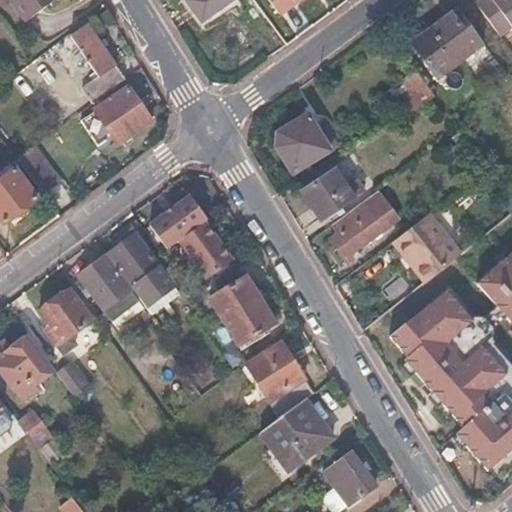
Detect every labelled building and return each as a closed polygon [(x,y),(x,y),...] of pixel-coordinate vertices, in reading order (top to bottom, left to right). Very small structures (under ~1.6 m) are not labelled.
[(11,0),(29,22),(57,0),(11,0)] [(188,0),(185,2),(201,23),(231,1),(230,0),(188,0)] [(511,0),(478,0),(474,2),(499,36),(510,27),(511,29),(511,0)] [(484,44),(458,9),(412,42),(438,76),(474,51),(484,44)] [(86,28),(69,40),(98,81),(82,93),(92,107),(125,83),(86,28)] [(433,95),(417,74),(338,125),(348,140),(335,148),(332,143),(326,146),(306,114),(277,133),(275,147),(293,174),(322,156),(327,163),(433,95)] [(96,115),(97,116),(82,127),(99,151),(115,140),(119,146),(151,124),(128,92),(96,115)] [(44,159),(35,148),(17,161),(25,172),(44,159)] [(44,159),(25,172),(42,194),(59,181),(44,159)] [(0,216),(5,224),(37,199),(15,170),(3,179),(0,175),(0,216)] [(333,170),(299,193),(320,222),(362,192),(354,180),(345,187),(333,170)] [(399,219),(377,191),(332,224),(340,235),(329,242),(347,266),(354,260),(350,256),(399,219)] [(208,222),(190,197),(151,226),(167,252),(180,243),(205,224),(208,222)] [(429,213),(392,242),(405,258),(409,254),(429,279),(461,253),(429,213)] [(233,264),(205,224),(180,243),(206,282),(233,264)] [(147,308),(175,288),(133,231),(121,240),(125,245),(111,254),(136,288),(134,290),(147,308)] [(409,254),(405,258),(425,282),(429,279),(409,254)] [(511,255),(477,285),(510,324),(511,322),(511,255)] [(107,259),(80,279),(113,323),(140,303),(107,259)] [(244,279),(209,302),(239,349),(274,326),(244,279)] [(70,292),(39,314),(62,344),(92,322),(70,292)] [(446,293),(390,338),(486,476),(511,456),(511,412),(493,430),(473,408),(507,377),(485,347),(464,363),(447,345),(476,324),(446,293)] [(1,346),(0,347),(0,370),(16,391),(31,379),(37,386),(54,373),(28,338),(7,354),(1,346)] [(282,345),(247,367),(281,420),(305,402),(314,395),(296,367),(300,365),(294,356),(290,358),(282,345)] [(73,363),(58,374),(77,398),(92,386),(73,363)] [(281,420),(260,435),(288,472),(332,437),(305,402),(281,420)] [(0,437),(12,430),(12,421),(5,412),(0,404),(0,437)] [(35,412),(21,422),(41,449),(55,438),(35,412)] [(351,454),(325,473),(336,489),(325,496),(324,502),(331,511),(341,511),(375,488),(351,454)] [(83,511),(74,499),(62,508),(64,511),(83,511)] [(150,502),(141,509),(142,511),(156,511),(157,511),(150,502)]
